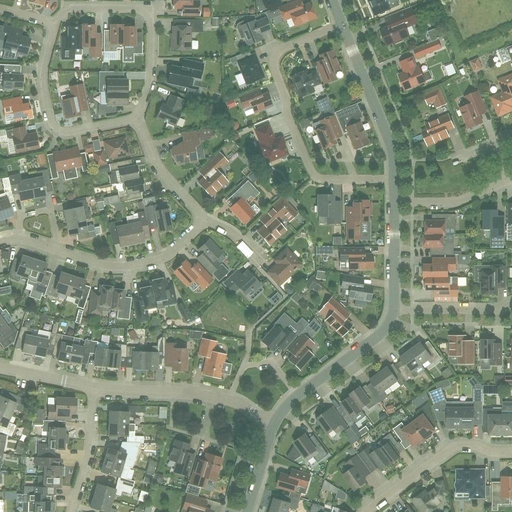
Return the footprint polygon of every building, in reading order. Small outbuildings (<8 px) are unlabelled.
[(199,16),(199,12),(199,1),(191,1),(191,0),(173,0),(173,9),(182,9),(182,16),(199,16)] [(294,26),(315,18),(309,4),(302,7),(299,0),(279,8),(283,20),(291,17),(294,26)] [(367,0),(374,16),(379,14),(380,15),(386,13),(385,11),(390,9),(399,5),(396,0),(390,0),(387,2),(386,0),(367,0)] [(385,20),(388,27),(380,30),(382,36),(382,38),(384,43),(386,44),(386,45),(394,42),(395,43),(401,41),(401,39),(408,36),(405,27),(417,22),(411,9),(385,20)] [(242,31),(244,37),(247,45),(262,39),(260,34),(270,30),(265,19),(255,23),(254,21),(246,24),(245,22),(246,21),(246,20),(239,24),(237,25),(236,28),(237,30),(239,31),(242,31)] [(190,50),(190,32),(190,28),(202,29),(202,20),(183,20),(183,27),(173,27),(173,40),(171,40),(171,50),(173,50),(173,52),(181,52),(181,50),(190,50)] [(14,59),(16,53),(25,55),(26,54),(25,54),(28,41),(29,41),(29,40),(20,38),(21,31),(0,25),(0,38),(7,40),(4,50),(6,50),(4,59),(2,59),(16,60),(16,59),(14,59)] [(82,25),(82,27),(82,47),(90,47),(90,57),(101,57),(101,34),(94,34),(94,25),(82,25)] [(104,40),(104,52),(116,52),(116,48),(122,49),(123,28),(123,26),(110,26),(110,31),(110,40),(104,40)] [(82,49),(82,47),(82,27),(69,27),(69,37),(62,37),(62,59),(69,59),(69,55),(82,55),(82,49)] [(440,27),(427,32),(431,42),(444,37),(440,27)] [(122,49),(122,51),(129,51),(129,54),(133,54),(142,54),(142,42),(135,42),(135,33),(135,28),(123,28),(122,49)] [(423,47),(426,54),(432,51),(440,48),(438,41),(423,47)] [(426,54),(423,47),(413,51),(416,58),(426,54)] [(248,51),(244,53),(235,57),(246,84),(263,77),(254,54),(250,56),(248,51)] [(316,63),(319,71),(324,84),(335,79),(332,71),(339,69),(331,51),(319,56),(321,60),(316,63)] [(405,90),(424,82),(432,79),(429,71),(421,74),(419,67),(416,68),(412,58),(400,63),(404,73),(399,75),(401,82),(400,84),(402,87),(404,88),(405,90)] [(480,59),(472,62),(476,73),(485,70),(480,59)] [(203,64),(190,61),(183,60),(181,69),(171,66),(167,83),(187,87),(189,77),(193,76),(200,77),(203,64)] [(23,78),(22,77),(22,75),(15,75),(11,71),(11,65),(0,65),(0,80),(3,80),(3,90),(11,90),(11,88),(22,89),(22,82),(23,82),(23,78)] [(312,87),(320,84),(315,72),(307,75),(305,71),(291,77),(300,97),(314,91),(312,87)] [(65,82),(65,74),(56,74),(56,82),(65,82)] [(108,93),(127,93),(127,80),(113,80),(113,75),(101,75),(101,80),(108,80),(108,93)] [(504,93),(491,98),(498,114),(503,111),(504,114),(511,110),(511,108),(511,107),(511,75),(499,81),(504,93)] [(72,99),(61,101),(65,118),(81,115),(80,112),(88,110),(82,85),(70,87),(72,99)] [(267,93),(261,96),(259,90),(239,98),(243,108),(250,105),(254,113),(272,105),(267,93)] [(440,90),(425,96),(428,104),(435,101),(437,108),(445,105),(440,90)] [(468,128),(471,127),(473,128),(479,126),(479,124),(482,123),(479,116),(486,113),(477,92),(465,97),(468,105),(460,108),(468,128)] [(127,105),(127,93),(108,93),(108,105),(99,105),(99,113),(107,113),(113,112),(113,105),(127,105)] [(179,112),(184,100),(171,95),(166,106),(161,104),(156,118),(175,126),(181,112),(179,112)] [(326,97),(315,102),(320,113),(331,108),(326,97)] [(12,113),(14,120),(32,117),(29,103),(21,104),(21,103),(14,104),(13,98),(1,101),(4,114),(12,113)] [(233,100),(225,103),(227,109),(235,106),(233,100)] [(343,134),(347,132),(354,149),(368,143),(359,122),(347,127),(343,118),(350,115),(347,107),(334,113),(343,134)] [(422,132),(427,145),(448,137),(446,131),(453,127),(448,115),(425,124),(428,130),(422,132)] [(335,143),(334,139),(341,136),(333,116),(313,124),(315,131),(322,149),(335,143)] [(241,129),(239,122),(231,124),(233,131),(241,129)] [(287,154),(283,143),(285,142),(282,137),(279,138),(273,140),(270,134),(271,134),(268,125),(255,130),(258,139),(259,138),(262,145),(259,146),(263,155),(266,163),(269,162),(279,157),(280,158),(281,159),(282,160),(283,160),(284,159),(285,159),(285,158),(286,157),(286,156),(286,155),(287,154)] [(10,153),(16,152),(38,148),(35,134),(26,136),(24,127),(13,130),(6,131),(5,130),(0,130),(0,136),(7,135),(8,138),(10,140),(8,143),(10,153)] [(195,146),(204,140),(211,139),(214,137),(209,130),(182,135),(184,145),(178,149),(176,147),(170,151),(174,156),(174,161),(178,161),(179,165),(196,162),(193,147),(195,146)] [(111,158),(128,155),(125,139),(105,143),(107,154),(103,155),(103,152),(94,154),(96,165),(112,162),(111,158)] [(233,142),(224,149),(229,155),(238,148),(233,142)] [(65,151),(71,180),(78,178),(75,168),(81,166),(83,172),(89,171),(86,159),(80,161),(78,149),(65,151)] [(65,181),(71,180),(65,151),(53,154),(55,167),(49,168),(52,180),(58,179),(57,172),(63,170),(65,181)] [(219,153),(206,166),(199,172),(204,178),(198,183),(210,196),(226,181),(217,171),(227,162),(219,153)] [(109,165),(111,176),(109,177),(110,185),(118,183),(121,183),(142,178),(139,179),(138,176),(139,174),(138,169),(137,168),(136,166),(123,169),(122,162),(109,165)] [(38,178),(29,180),(33,198),(46,196),(43,184),(50,182),(48,170),(36,172),(38,178)] [(9,178),(12,196),(19,194),(21,201),(33,198),(29,180),(21,182),(20,176),(9,178)] [(0,219),(12,216),(7,202),(13,200),(12,196),(9,178),(2,179),(4,189),(5,194),(0,195),(0,219)] [(134,200),(132,194),(145,191),(144,189),(145,187),(144,183),(143,182),(142,178),(121,183),(118,183),(120,192),(118,192),(120,203),(134,200)] [(244,223),(255,213),(256,214),(260,211),(253,204),(250,208),(244,202),(250,197),(253,199),(259,193),(247,181),(230,197),(236,203),(230,209),(244,223)] [(340,202),(332,202),(332,196),(318,196),(318,216),(327,216),(327,223),(340,223),(340,202)] [(278,238),(278,235),(284,230),(276,221),(283,215),(289,221),(296,214),(282,199),(259,220),(265,226),(258,232),(269,244),(273,241),(275,241),(278,238)] [(67,223),(85,219),(83,213),(89,212),(86,200),(70,203),(72,209),(65,211),(67,223)] [(360,222),(368,222),(368,215),(370,215),(370,203),(368,203),(368,200),(353,200),(353,207),(346,207),(346,240),(360,240),(360,222)] [(105,202),(99,203),(101,212),(107,210),(105,202)] [(145,208),(148,222),(149,229),(157,228),(158,232),(171,229),(167,209),(158,211),(157,206),(145,208)] [(504,237),(504,226),(504,216),(497,216),(497,210),(484,210),(484,229),(491,229),(491,237),(504,237)] [(426,222),(426,223),(424,224),(424,229),(426,230),(426,234),(424,234),(424,235),(444,234),(444,228),(448,228),(448,226),(455,226),(455,215),(441,215),(441,222),(426,222)] [(128,225),(132,245),(144,242),(143,239),(150,238),(145,216),(133,218),(134,224),(128,225)] [(78,241),(96,237),(96,235),(94,228),(94,225),(86,227),(85,219),(67,223),(70,236),(77,235),(78,241)] [(120,247),(132,245),(128,225),(122,226),(121,221),(108,224),(111,236),(117,235),(120,247)] [(444,234),(424,235),(424,239),(422,240),(422,245),(424,246),(424,247),(438,248),(438,255),(453,256),(453,243),(446,243),(446,241),(442,241),(442,235),(444,235),(444,234)] [(344,246),(343,237),(335,238),(335,247),(344,246)] [(198,250),(202,254),(197,258),(219,282),(229,272),(221,264),(220,265),(215,260),(221,253),(209,240),(198,250)] [(372,269),(372,263),(373,262),(373,258),(372,256),(372,255),(363,255),(363,249),(340,249),(340,261),(349,261),(349,269),(372,269)] [(286,250),(279,256),(274,260),(278,264),(268,273),(279,285),(300,265),(286,250)] [(27,284),(34,260),(22,256),(18,268),(12,265),(9,273),(10,279),(18,281),(20,275),(28,278),(26,284),(27,284)] [(460,272),(468,272),(468,266),(473,266),(473,256),(460,256),(460,272)] [(424,278),(450,277),(447,277),(447,270),(455,270),(455,257),(432,257),(432,265),(424,265),(424,266),(422,266),(422,273),(424,273),(424,278)] [(47,265),(34,260),(27,284),(32,286),(33,284),(35,285),(33,291),(45,295),(49,283),(42,280),(47,265)] [(213,280),(202,269),(197,264),(192,268),(191,267),(190,268),(184,262),(179,267),(179,268),(174,273),(187,287),(194,280),(203,289),(213,280)] [(505,287),(505,279),(505,266),(490,266),(490,270),(488,270),(488,273),(481,273),(481,266),(475,266),(475,282),(482,282),(482,294),(497,294),(497,287),(505,287)] [(237,271),(232,276),(224,283),(233,293),(239,288),(245,294),(251,289),(253,292),(261,286),(247,271),(242,276),(237,271)] [(67,295),(73,278),(61,273),(57,285),(50,283),(46,295),(58,299),(60,293),(67,295)] [(348,298),(355,299),(354,306),(364,308),(365,300),(369,301),(372,287),(362,285),(363,279),(343,276),(341,287),(350,289),(348,298)] [(426,278),(426,282),(424,282),(424,289),(426,289),(426,290),(434,290),(435,297),(457,297),(457,277),(450,277),(424,278),(426,278)] [(82,293),(84,285),(85,282),(73,278),(67,295),(75,298),(73,304),(77,306),(77,307),(84,309),(88,296),(82,293)] [(152,287),(155,302),(163,301),(165,306),(176,304),(172,285),(166,286),(164,279),(151,282),(152,287)] [(110,310),(113,290),(113,288),(109,288),(108,286),(103,285),(102,287),(101,287),(100,292),(92,291),(89,314),(99,315),(99,312),(101,312),(102,311),(110,312),(110,310)] [(143,310),(156,308),(155,302),(152,287),(149,288),(147,286),(142,287),(141,289),(138,290),(140,296),(133,298),(138,322),(145,321),(143,310)] [(129,320),(129,319),(130,310),(131,306),(123,305),(125,291),(113,290),(110,310),(118,311),(117,318),(129,320)] [(278,301),(281,297),(277,293),(273,296),(278,301)] [(331,298),(323,307),(317,313),(341,336),(351,325),(344,319),(349,314),(331,298)] [(176,305),(184,321),(191,318),(183,302),(176,305)] [(283,351),(295,336),(286,328),(287,327),(278,319),(273,325),(275,326),(269,332),(266,333),(264,335),(264,338),(261,341),(273,351),(277,346),(283,351)] [(299,326),(303,330),(308,325),(301,319),(294,327),(297,329),(299,326)] [(0,336),(3,334),(10,344),(14,342),(17,332),(10,322),(5,325),(2,320),(0,321),(0,336)] [(24,341),(22,350),(22,353),(24,354),(23,356),(31,357),(32,355),(33,355),(38,332),(38,331),(21,328),(17,339),(24,341)] [(53,346),(56,335),(50,333),(49,335),(38,332),(33,355),(45,358),(48,345),(53,346)] [(164,359),(165,343),(165,334),(162,334),(162,338),(161,338),(158,341),(157,347),(152,346),(152,353),(145,353),(145,370),(157,371),(157,359),(164,359)] [(66,337),(56,335),(53,346),(60,348),(57,360),(69,363),(72,346),(65,344),(66,337)] [(306,351),(312,344),(302,335),(288,350),(293,355),(289,360),(300,369),(312,355),(306,351)] [(472,364),(472,351),(472,341),(465,341),(465,336),(449,336),(450,356),(459,356),(459,364),(472,364)] [(501,344),(494,344),(494,340),(493,340),(493,338),(486,338),(486,340),(481,340),(481,359),(490,359),(490,365),(501,365),(501,344)] [(231,365),(223,363),(225,355),(213,353),(216,342),(202,339),(199,355),(207,357),(203,374),(220,378),(221,373),(229,375),(231,365)] [(72,346),(69,363),(80,365),(83,352),(89,354),(91,342),(85,341),(84,346),(80,345),(79,347),(72,346)] [(91,342),(89,354),(96,355),(95,366),(106,367),(108,351),(108,346),(107,345),(97,343),(97,342),(91,342)] [(410,350),(421,365),(431,358),(435,363),(441,359),(433,348),(427,352),(420,343),(410,350)] [(166,344),(166,356),(165,366),(172,366),(172,370),(186,371),(186,349),(177,349),(177,344),(166,344)] [(126,358),(126,346),(115,345),(115,352),(108,351),(106,367),(118,369),(119,358),(126,358)] [(145,370),(145,353),(138,353),(138,348),(126,347),(127,346),(126,346),(126,358),(133,358),(133,370),(145,370)] [(408,382),(414,378),(418,375),(414,370),(421,365),(410,350),(399,358),(404,364),(398,369),(408,382)] [(378,373),(389,388),(397,381),(401,386),(406,382),(399,373),(394,376),(387,367),(386,368),(385,367),(381,369),(382,371),(378,373)] [(372,394),(379,403),(388,397),(384,391),(389,388),(378,373),(369,380),(377,390),(372,394)] [(349,395),(361,411),(360,409),(365,406),(368,411),(379,403),(372,394),(372,393),(366,397),(359,388),(349,395)] [(460,428),(460,402),(446,402),(441,388),(428,393),(434,406),(447,406),(447,428),(460,428)] [(460,402),(460,428),(473,428),(473,411),(482,411),(482,389),(473,389),(473,402),(460,402)] [(361,411),(349,395),(350,397),(341,403),(348,413),(342,417),(350,427),(353,424),(360,419),(357,414),(361,411)] [(0,397),(0,410),(11,416),(14,410),(22,413),(28,401),(18,397),(15,403),(0,397)] [(70,419),(70,413),(75,413),(75,399),(56,399),(56,407),(49,406),(48,419),(70,419)] [(434,418),(427,404),(415,413),(419,418),(412,423),(424,439),(425,439),(426,440),(432,436),(430,434),(435,431),(428,422),(434,418)] [(108,424),(128,424),(128,417),(135,418),(135,413),(144,413),(144,406),(128,406),(128,412),(109,411),(108,424)] [(390,415),(398,413),(396,406),(388,407),(390,415)] [(338,433),(340,432),(347,427),(333,407),(322,415),(321,413),(315,417),(328,434),(333,430),(334,432),(336,432),(338,433)] [(511,408),(502,409),(502,435),(511,435),(511,408)] [(488,435),(502,435),(502,409),(492,409),(482,409),(482,424),(488,424),(488,435)] [(8,422),(11,416),(0,410),(0,425),(4,427),(2,433),(11,438),(17,426),(8,422)] [(33,415),(25,412),(22,419),(30,422),(33,415)] [(42,427),(42,432),(48,432),(48,439),(68,440),(68,434),(64,434),(65,428),(55,428),(55,421),(43,421),(42,427)] [(424,439),(412,423),(405,428),(401,423),(393,429),(402,441),(406,438),(413,447),(424,439)] [(108,424),(108,436),(127,437),(127,443),(129,443),(143,443),(143,437),(134,437),(134,432),(135,424),(128,424),(108,424)] [(350,427),(350,428),(358,439),(362,436),(353,424),(350,427)] [(359,440),(358,439),(350,428),(344,433),(348,438),(346,439),(351,446),(359,440)] [(379,448),(390,464),(400,457),(393,447),(397,444),(390,433),(381,440),(385,446),(380,450),(379,448)] [(294,443),(295,444),(305,458),(311,454),(317,463),(328,455),(319,443),(313,447),(304,435),(294,443)] [(68,440),(48,439),(48,445),(38,444),(37,456),(54,456),(54,450),(64,450),(64,444),(67,444),(68,440)] [(171,471),(176,473),(187,476),(194,455),(187,453),(189,445),(182,443),(182,444),(174,442),(169,460),(174,461),(171,471)] [(390,464),(379,448),(373,453),(369,447),(358,455),(371,472),(378,467),(380,470),(389,463),(390,464)] [(132,456),(107,448),(104,460),(129,468),(132,456)] [(293,461),(296,459),(290,451),(287,457),(293,461)] [(215,480),(221,459),(206,454),(204,462),(197,460),(190,483),(203,487),(206,478),(215,480)] [(370,473),(357,455),(345,464),(350,470),(344,475),(355,490),(366,482),(363,478),(370,473)] [(44,472),(43,477),(61,478),(61,476),(63,476),(63,469),(61,469),(61,467),(60,467),(60,459),(53,459),(38,458),(38,466),(38,472),(44,472)] [(117,483),(132,488),(134,482),(125,479),(129,468),(104,460),(100,472),(118,477),(117,483)] [(310,476),(300,473),(292,470),(290,477),(281,474),(280,476),(279,477),(278,480),(279,482),(277,487),(295,492),(297,485),(307,488),(310,476)] [(490,487),(484,487),(484,470),(456,470),(457,482),(455,484),(455,487),(457,488),(457,492),(469,492),(470,493),(470,498),(484,498),(484,496),(490,496),(490,487)] [(55,496),(55,488),(60,489),(61,478),(43,477),(38,477),(38,487),(35,487),(35,488),(34,495),(49,496),(52,496),(55,496)] [(511,477),(501,477),(501,492),(492,492),(492,511),(498,511),(498,505),(509,505),(509,497),(511,497),(511,477)] [(329,491),(330,485),(324,481),(322,489),(329,491)] [(442,481),(436,483),(437,487),(427,494),(425,491),(412,500),(420,511),(431,511),(436,507),(435,506),(443,500),(442,495),(445,494),(442,481)] [(93,496),(112,501),(114,495),(120,496),(122,492),(130,494),(132,488),(117,483),(115,489),(97,484),(93,496)] [(148,492),(140,490),(137,499),(145,502),(148,492)] [(52,496),(49,496),(34,495),(31,495),(23,494),(16,494),(16,501),(29,502),(28,506),(28,511),(52,511),(54,511),(54,505),(52,505),(52,503),(51,503),(52,496)] [(210,511),(211,511),(204,508),(206,501),(186,495),(182,509),(189,511),(188,511),(210,511)] [(115,511),(116,510),(110,508),(112,501),(93,496),(90,508),(104,511),(115,511)] [(299,500),(288,496),(286,502),(274,498),(271,509),(281,511),(288,511),(289,508),(295,510),(297,509),(299,500)]
